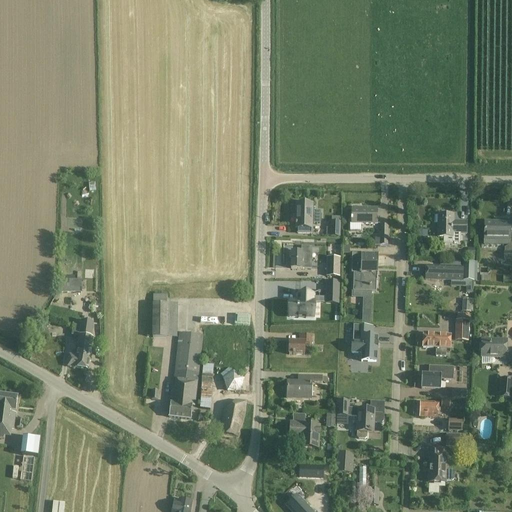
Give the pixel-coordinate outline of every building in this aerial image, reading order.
[(89,193),(96,192),(94,176),(88,176),(88,180),(86,180),(87,190),(89,190),(89,193)] [(325,225),(326,215),(312,215),(312,205),(296,204),(296,229),(298,229),(298,234),(312,234),(312,229),(312,225),(325,225)] [(377,209),(352,209),(352,225),(377,225),(377,209)] [(437,238),(452,238),(452,243),(460,243),(461,235),(466,235),(466,222),(454,222),(454,215),(438,215),(437,238)] [(340,238),(341,223),(328,222),(328,228),(326,228),(326,238),(340,238)] [(484,240),(509,240),(509,244),(509,246),(504,248),(504,253),(503,253),(503,260),(511,260),(511,226),(510,227),(510,223),(484,223),(484,240)] [(374,246),(388,246),(388,224),(380,224),(380,235),(374,236),(374,246)] [(291,269),(302,269),(310,270),(310,262),(302,261),(302,253),(291,253),(291,269)] [(376,293),(377,275),(378,273),(376,273),(376,269),(377,269),(378,255),(365,254),(365,256),(352,256),(352,274),(353,274),(353,292),(376,293)] [(340,278),(340,259),(326,258),(326,278),(340,278)] [(462,263),(462,268),(425,267),(425,280),(470,281),(470,292),(473,292),(474,263),(462,263)] [(61,281),(61,293),(82,293),(82,280),(61,281)] [(325,298),(339,299),(339,283),(326,283),(325,298)] [(289,302),(289,317),(313,317),(314,302),(312,302),(312,294),(298,294),(297,302),(289,302)] [(153,305),(167,305),(167,295),(153,295),(153,305)] [(462,313),(472,313),(473,301),(462,300),(462,313)] [(250,323),(249,315),(231,316),(231,324),(250,323)] [(74,318),(73,326),(79,327),(78,337),(79,337),(78,345),(76,356),(76,358),(84,359),(84,357),(90,358),(91,346),(90,346),(92,329),(88,328),(89,320),(74,318)] [(455,321),(455,342),(468,342),(469,322),(455,321)] [(79,327),(73,326),(72,326),(71,336),(78,337),(79,327)] [(377,338),(372,337),(373,327),(353,326),(353,338),(362,338),(361,343),(351,342),(350,355),(361,355),(361,362),(376,363),(377,338)] [(194,406),(197,383),(202,336),(178,333),(173,380),(176,380),(175,388),(172,387),(170,404),(171,404),(169,418),(191,421),(192,406),(194,406)] [(305,355),(305,351),(312,351),(312,335),(298,335),(298,342),(289,342),(288,355),(305,355)] [(451,336),(438,336),(423,335),(422,348),(436,349),(435,357),(445,357),(445,349),(450,349),(451,336)] [(505,362),(511,361),(511,349),(505,350),(505,341),(481,341),(481,358),(505,358),(505,362)] [(76,358),(76,356),(69,355),(67,367),(88,370),(90,358),(84,357),(84,359),(76,358)] [(203,364),(201,389),(212,390),(214,365),(203,364)] [(453,382),(453,368),(429,367),(428,375),(421,375),(421,389),(440,390),(441,379),(443,379),(443,382),(453,382)] [(223,380),(227,393),(240,393),(244,380),(234,372),(223,380)] [(310,382),(321,382),(321,383),(328,383),(328,378),(298,377),(298,383),(288,383),(288,399),(310,399),(310,382)] [(499,399),(511,400),(511,397),(511,379),(501,379),(499,399)] [(158,400),(159,391),(151,390),(150,400),(158,400)] [(466,391),(452,390),(451,398),(466,399),(466,391)] [(0,438),(12,439),(18,397),(0,394),(0,438)] [(441,400),(441,408),(450,408),(450,401),(441,400)] [(232,405),(225,408),(219,434),(238,438),(245,403),(234,401),(232,405)] [(349,417),(349,416),(349,401),(336,402),(336,417),(349,417)] [(438,419),(438,416),(439,403),(420,403),(419,419),(438,419)] [(383,413),(370,413),(370,410),(353,409),(353,416),(356,416),(356,431),(357,431),(356,438),(358,440),(365,440),(367,438),(367,431),(372,432),(372,423),(380,423),(382,421),(383,413)] [(448,420),(447,432),(462,432),(462,421),(448,420)] [(318,450),(320,427),(305,426),(305,424),(290,423),(289,437),(299,438),(299,434),(305,434),(304,449),(318,450)] [(467,448),(467,435),(446,435),(446,448),(467,448)] [(40,440),(24,438),(22,456),(38,458),(40,440)] [(452,470),(446,470),(447,458),(440,458),(441,449),(428,449),(427,460),(429,460),(428,483),(446,484),(446,482),(452,482),(454,480),(455,473),(452,470)] [(335,474),(353,475),(353,454),(336,454),(335,474)] [(35,459),(23,458),(20,480),(32,482),(35,459)] [(299,479),(322,480),(323,468),(299,467),(299,479)] [(378,506),(378,490),(369,490),(369,506),(378,506)] [(321,511),(319,509),(315,511),(311,511),(296,496),(286,505),(291,511),(321,511)] [(190,511),(192,502),(179,500),(179,503),(174,502),(171,511),(190,511)]
